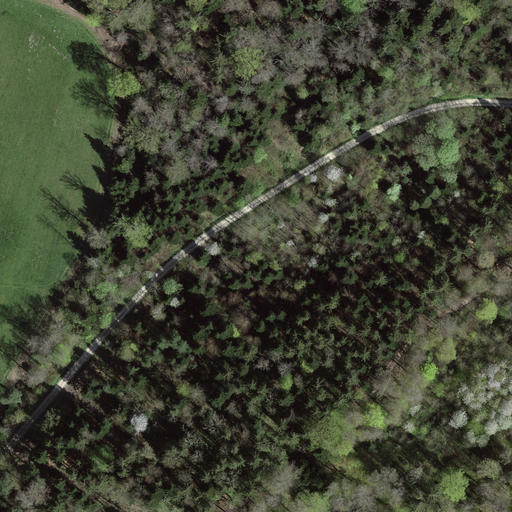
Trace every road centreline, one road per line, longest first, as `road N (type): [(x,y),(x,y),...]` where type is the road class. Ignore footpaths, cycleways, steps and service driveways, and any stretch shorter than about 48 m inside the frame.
road 1 (track): [(0,458),(176,260),(350,147),(436,109),(511,108)]
road 2 (track): [(238,511),(393,398),(511,260)]
